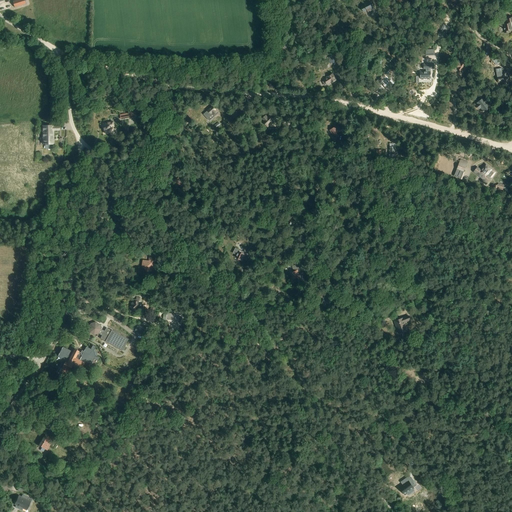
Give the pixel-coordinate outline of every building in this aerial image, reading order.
[(368,13),(373,11),(371,4),(369,5),(368,2),(363,4),(364,6),(360,7),(363,14),(367,12),(368,13)] [(338,55),(328,57),(329,64),(339,63),(338,55)] [(454,65),(457,67),(456,68),(463,72),(467,66),(462,63),(464,61),(461,60),(460,62),(457,60),(454,65)] [(420,73),(420,79),(430,79),(430,69),(434,69),(433,64),(423,64),(423,70),(426,69),(426,72),(420,73)] [(502,74),(502,76),(499,77),(499,82),(503,81),(503,84),(507,84),(506,81),(510,80),(509,76),(507,76),(507,73),(502,74)] [(333,75),(328,77),(328,79),(322,82),(324,86),(331,82),(331,83),(336,80),(333,75)] [(381,77),(376,81),(380,85),(377,87),(380,90),(384,86),(382,85),(386,81),(381,77)] [(481,98),(476,102),(477,104),(478,105),(476,107),(478,110),(480,109),(482,111),(486,111),(487,107),(488,107),(486,104),(487,103),(485,100),(483,101),(483,100),(481,98)] [(215,110),(212,107),(208,111),(204,115),(210,121),(218,113),(215,110)] [(273,120),(270,117),(269,116),(267,118),(265,115),(262,119),(264,121),(263,122),(267,126),(271,122),(273,120)] [(105,133),(106,133),(110,133),(110,130),(112,130),(111,122),(109,122),(102,123),(103,132),(104,132),(104,133),(105,133)] [(53,143),(53,131),(53,130),(58,130),(58,126),(53,126),(53,125),(43,125),(43,143),(53,143)] [(330,131),(332,134),(330,136),(333,140),(338,137),(336,134),(338,132),(337,131),(340,129),(338,126),(335,128),(335,127),(330,131)] [(460,159),(453,177),(460,180),(467,162),(460,159)] [(477,167),(474,171),(488,183),(491,179),(487,176),(492,170),(486,165),(481,171),(477,167)] [(336,181),(337,178),(331,176),(328,184),(333,186),(335,181),(336,181)] [(176,187),(181,185),(178,178),(172,181),(176,187)] [(236,248),(233,253),(237,255),(236,258),(238,259),(241,260),(243,258),(246,260),(249,255),(245,253),(243,252),(236,248)] [(143,260),(142,261),(144,264),(144,267),(147,270),(150,270),(152,272),(153,271),(152,262),(154,261),(154,257),(149,257),(148,261),(143,260)] [(294,272),(291,273),(292,276),(293,279),(296,278),(299,277),(299,275),(303,274),(300,264),(293,266),(294,270),(294,272)] [(138,301),(140,301),(140,298),(136,298),(136,299),(133,300),(133,301),(131,303),(131,306),(130,307),(134,311),(138,306),(138,301)] [(406,329),(404,323),(410,320),(409,316),(396,321),(397,324),(396,325),(399,332),(406,329)] [(104,342),(121,351),(122,350),(124,350),(125,348),(124,347),(128,339),(111,330),(111,331),(106,328),(104,331),(100,329),(99,324),(95,322),(90,323),(88,328),(89,333),(93,335),(98,334),(101,336),(100,339),(105,341),(104,342)] [(135,330),(143,333),(146,328),(137,324),(135,330)] [(82,350),(80,353),(78,352),(78,351),(74,349),(72,352),(63,347),(58,356),(68,362),(66,364),(64,363),(59,372),(64,375),(66,371),(68,372),(72,365),(75,368),(77,365),(81,367),(85,361),(90,364),(93,358),(97,360),(99,358),(96,357),(97,352),(94,348),(95,347),(93,345),(91,349),(86,347),(84,351),(82,350)] [(425,385),(428,377),(417,373),(414,380),(425,385)] [(44,435),(41,441),(49,446),(51,443),(49,442),(50,440),(48,438),(44,435)] [(49,446),(41,441),(38,446),(45,449),(46,448),(47,449),(49,446)] [(411,483),(413,482),(409,477),(402,482),(404,485),(399,488),(404,496),(414,489),(413,488),(414,487),(411,483)] [(22,495),(21,497),(18,495),(14,505),(16,505),(15,508),(19,510),(20,507),(23,509),(26,510),(32,499),(22,495)]
